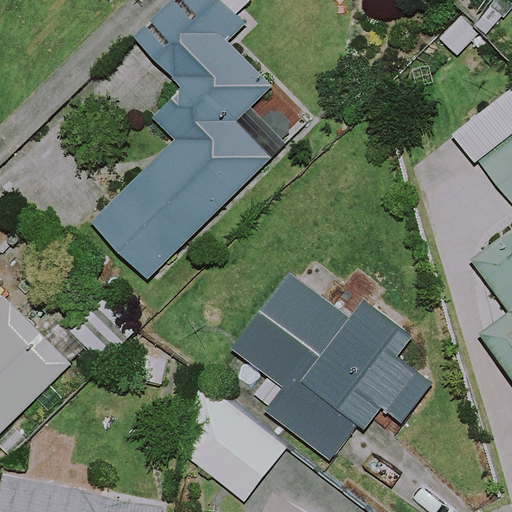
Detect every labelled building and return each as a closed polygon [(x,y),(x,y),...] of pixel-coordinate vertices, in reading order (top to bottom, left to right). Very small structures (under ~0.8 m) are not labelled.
[(160,283),(313,118),(234,48),(256,23),(230,0),(169,0),(134,41),(185,87),(154,121),(171,136),(93,223),(160,283)] [(483,164),(511,141),(511,91),(459,136),(483,164)] [(511,141),(483,164),(511,199),(511,141)] [(511,234),(477,260),(511,308),(511,314),(486,333),(511,369),(511,234)] [(270,409),(336,458),(360,426),(367,431),(385,407),(406,423),(434,385),(395,356),(411,335),(369,304),(354,323),(292,277),(239,349),(288,385),(270,409)] [(0,438),(75,360),(5,293),(0,297),(0,438)] [(138,332),(109,302),(74,337),(103,366),(138,332)] [(288,449),(202,379),(187,454),(247,502),(288,449)] [(161,511),(163,504),(3,480),(0,500),(0,511),(161,511)] [(313,511),(275,491),(264,511),(313,511)]
